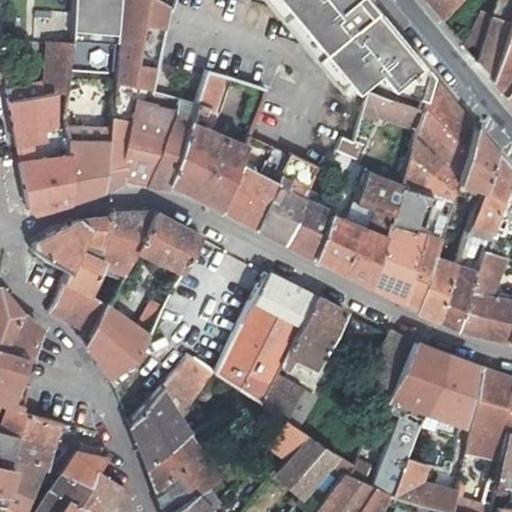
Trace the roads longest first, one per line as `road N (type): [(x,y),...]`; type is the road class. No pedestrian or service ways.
road 1 (residential): [(4,237),(124,201),(170,202),(412,328),(511,363)]
road 2 (residential): [(137,496),(99,391),(17,272),(0,262)]
road 3 (residential): [(511,132),(400,0)]
